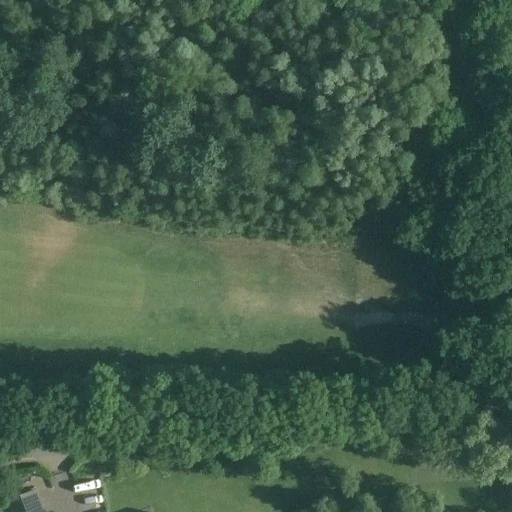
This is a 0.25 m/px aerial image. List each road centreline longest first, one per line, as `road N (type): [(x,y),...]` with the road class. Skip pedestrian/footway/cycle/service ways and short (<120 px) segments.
road 1 (unclassified): [(511,405),(237,440),(0,456)]
road 2 (unclassified): [(511,162),(474,80),(458,0)]
